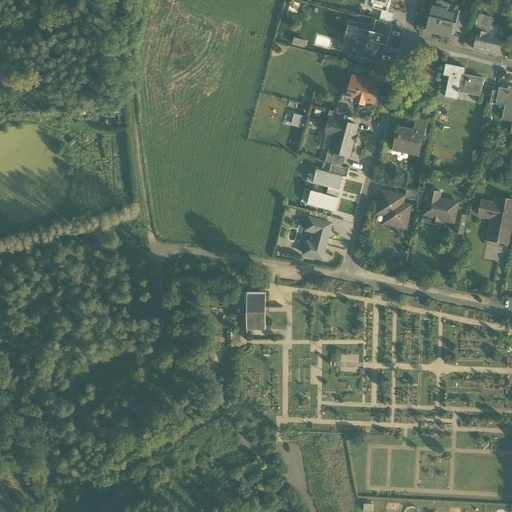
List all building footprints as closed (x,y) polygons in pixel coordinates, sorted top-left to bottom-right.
[(372,0),(364,0),(363,6),(372,8),(374,3),(372,3),(372,0)] [(372,0),(372,3),(374,3),(372,8),(382,11),(388,12),(391,0),(372,0)] [(436,0),(435,7),(447,10),(448,3),(436,0)] [(435,7),(433,7),(427,31),(449,36),(453,23),(451,23),(453,15),(446,13),(447,10),(435,7)] [(382,11),(381,16),(392,19),(394,14),(388,12),(382,11)] [(460,12),(455,29),(467,32),(472,15),(460,12)] [(474,49),(498,55),(503,36),(489,32),(491,24),(493,18),(479,15),(474,30),(479,31),(474,49)] [(391,24),(379,21),(375,20),(372,32),(388,36),(391,24)] [(505,28),(491,24),(489,32),(503,36),(505,28)] [(350,54),(375,61),(380,44),(387,46),(390,36),(388,36),(372,32),(349,25),(346,36),(354,39),(350,54)] [(307,41),(294,37),(292,45),(305,48),(307,41)] [(356,64),(353,76),(369,80),(372,69),(366,67),(358,65),(356,64)] [(444,75),(449,77),(450,75),(455,76),(457,66),(446,64),(444,75)] [(445,97),(457,99),(459,92),(460,88),(464,89),(464,90),(481,94),(483,85),(484,85),(485,80),(484,80),(484,78),(464,74),(466,68),(457,66),(455,76),(450,75),(449,77),(445,97)] [(353,76),(348,96),(357,98),(356,102),(364,104),(365,101),(374,103),(379,87),(372,85),(373,81),(369,80),(353,76)] [(502,120),(511,121),(511,87),(508,86),(508,89),(499,88),(498,92),(497,100),(497,101),(506,102),(505,106),(502,120)] [(459,92),(480,97),(481,94),(464,90),(464,89),(460,88),(459,92)] [(490,103),(497,104),(497,101),(497,100),(498,92),(493,90),(490,103)] [(357,98),(348,96),(342,94),(340,102),(355,106),(356,102),(357,98)] [(323,99),(317,97),(314,106),(321,108),(323,99)] [(424,104),(422,113),(430,115),(432,106),(424,104)] [(328,118),(329,119),(330,118),(339,121),(341,114),(330,111),(328,118)] [(304,117),(294,114),(291,125),(301,128),(304,117)] [(327,133),(335,135),(353,140),(357,126),(339,121),(330,118),(329,119),(326,133),(327,133)] [(420,135),(425,135),(428,120),(416,118),(413,129),(421,131),(420,135)] [(396,148),(417,152),(420,135),(421,131),(413,129),(413,130),(409,130),(408,131),(400,130),(399,135),(398,135),(397,137),(398,138),(396,148)] [(330,151),(335,135),(327,133),(323,149),(328,150),(330,151)] [(349,156),(353,140),(335,135),(330,151),(345,155),(349,156)] [(342,167),(345,155),(330,151),(328,150),(325,162),(332,164),(342,167)] [(342,167),(332,164),(329,173),(344,177),(347,177),(349,169),(342,167)] [(313,183),(329,187),(339,190),(340,190),(344,177),(329,173),(317,169),(313,183)] [(339,190),(329,187),(327,195),(337,198),(339,190)] [(405,198),(418,201),(420,192),(407,189),(405,198)] [(338,198),(337,198),(327,195),(311,191),(307,204),(335,211),(338,198)] [(387,223),(405,227),(410,207),(401,205),(403,197),(383,193),(379,211),(387,213),(389,215),(387,223)] [(423,216),(454,222),(456,214),(458,203),(427,197),(423,216)] [(490,241),(505,244),(508,233),(511,234),(511,227),(511,201),(498,199),(497,206),(484,204),(482,214),(498,217),(495,230),(492,229),(490,241)] [(309,218),(326,222),(328,216),(311,212),(309,218)] [(454,232),(464,234),(467,216),(456,214),(454,222),(455,223),(454,232)] [(307,242),(304,254),(322,259),(326,244),(325,244),(326,238),(327,238),(331,224),(326,222),(309,218),(306,230),(316,232),(313,243),(307,242)] [(247,327),(266,327),(266,292),(247,292),(247,327)] [(212,352),(201,348),(199,354),(210,358),(212,352)]
